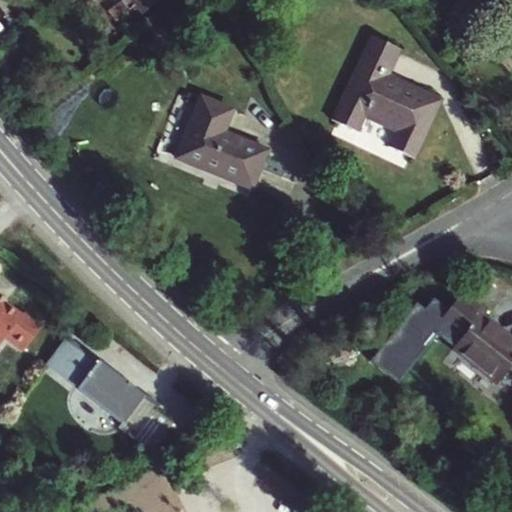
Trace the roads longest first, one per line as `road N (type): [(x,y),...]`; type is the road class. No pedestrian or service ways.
road 1 (residential): [(220,370),(264,336),(511,194)]
road 2 (secondary): [(404,511),(220,370)]
road 3 (secondary): [(220,370),(85,243)]
road 4 (secondary): [(85,243),(0,139)]
road 5 (secondary): [(0,158),(85,243)]
